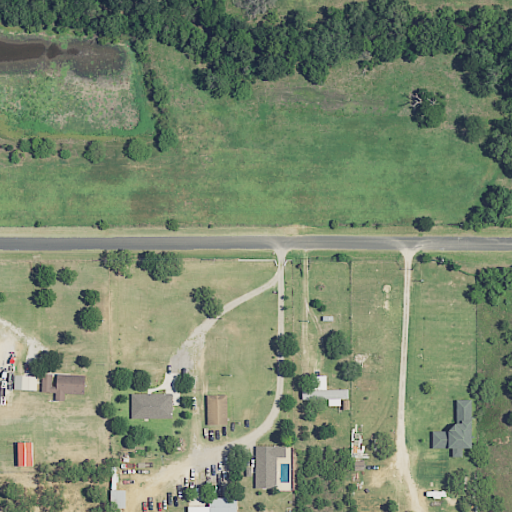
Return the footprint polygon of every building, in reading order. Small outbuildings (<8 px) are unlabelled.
[(17,390),(39,390),(40,376),(17,375),(17,390)] [(314,375),(314,390),(304,390),(304,398),(330,398),(330,406),(343,406),(343,398),(350,398),(350,389),(329,389),(329,375),(314,375)] [(174,393),(134,394),(134,418),(175,417),(174,393)] [(476,447),(476,399),(458,399),(458,431),(435,431),(435,448),(455,448),(455,456),(465,456),(465,447),(476,447)] [(37,441),(20,442),(20,466),(37,465),(37,441)] [(279,457),(289,457),(289,445),(257,446),(258,488),(279,487),(279,457)] [(129,508),(130,490),(118,489),(119,477),(114,477),(113,507),(129,508)] [(191,511),(239,511),(240,497),(211,497),(211,506),(191,506),(191,511)]
